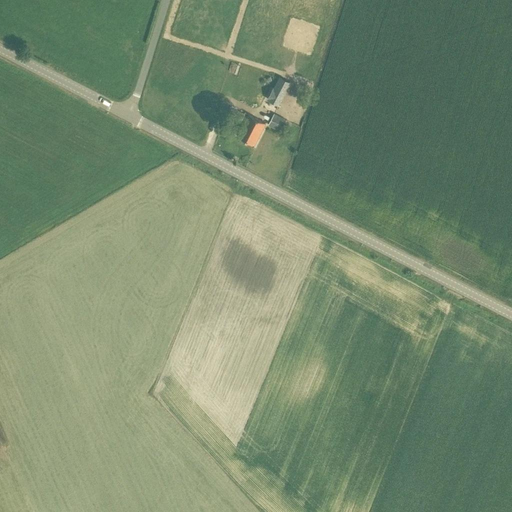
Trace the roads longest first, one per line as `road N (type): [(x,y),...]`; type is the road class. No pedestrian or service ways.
road 1 (tertiary): [(511,315),(128,117)]
road 2 (tertiary): [(128,117),(0,50)]
road 3 (unclassified): [(128,117),(166,0)]
